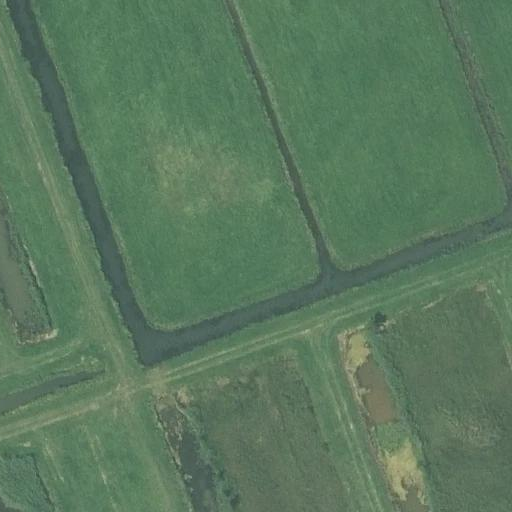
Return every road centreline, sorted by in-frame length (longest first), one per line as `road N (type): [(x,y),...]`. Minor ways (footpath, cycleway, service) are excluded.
road 1 (track): [(0,46),(127,397),(0,447)]
road 2 (track): [(127,397),(440,279)]
